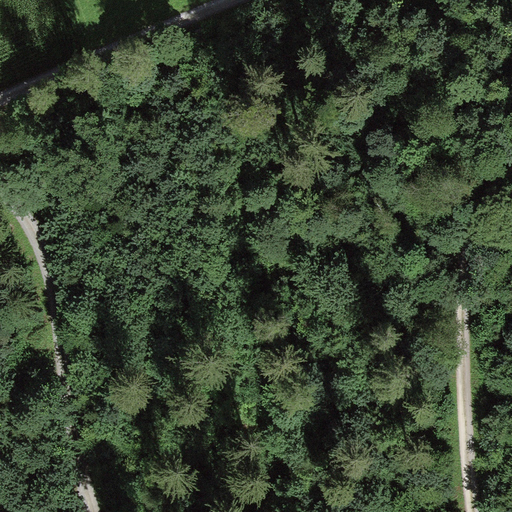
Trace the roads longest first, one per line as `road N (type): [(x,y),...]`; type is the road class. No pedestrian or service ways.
road 1 (track): [(472,511),(462,258),(474,213),(511,167)]
road 2 (track): [(0,174),(31,206),(44,249),(89,511)]
road 3 (track): [(237,0),(0,105)]
